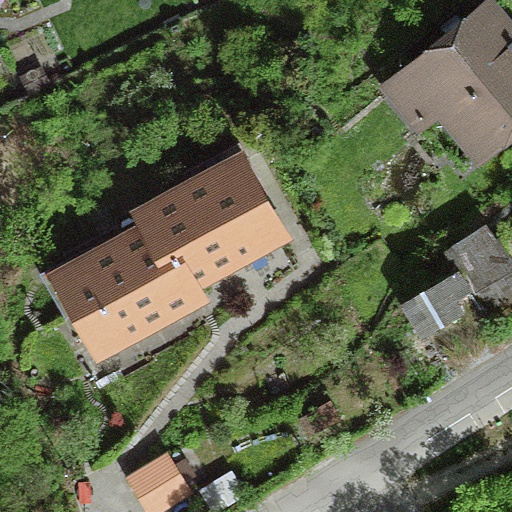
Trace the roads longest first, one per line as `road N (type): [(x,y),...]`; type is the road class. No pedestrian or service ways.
road 1 (residential): [(295,511),(511,375)]
road 2 (track): [(511,456),(435,492),(334,511)]
